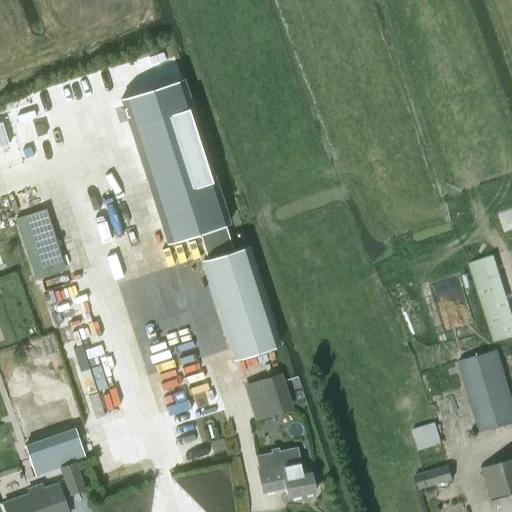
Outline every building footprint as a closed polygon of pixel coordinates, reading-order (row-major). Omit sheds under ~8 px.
[(247,247),(215,258),(202,262),(234,360),(279,346),(247,247)] [(479,433),(511,423),(511,403),(497,351),(458,362),(479,433)] [(287,400),(279,375),(257,382),(257,384),(264,381),(270,402),(285,397),(286,400),(287,400)] [(435,424),(412,432),(418,451),(441,443),(435,424)] [(72,428),(23,443),(34,475),(84,460),(72,428)] [(298,463),(295,449),(255,457),(258,471),(256,472),(261,494),(284,489),(286,499),(314,494),(309,474),(302,475),(300,463),(298,463)] [(495,511),(511,511),(511,459),(483,469),(492,501),(495,511)] [(69,496),(83,491),(74,464),(59,469),(69,496)] [(418,490),(452,480),(448,467),(414,476),(418,490)] [(5,511),(65,511),(56,486),(41,491),(39,486),(26,491),(28,496),(3,505),(5,511)]
